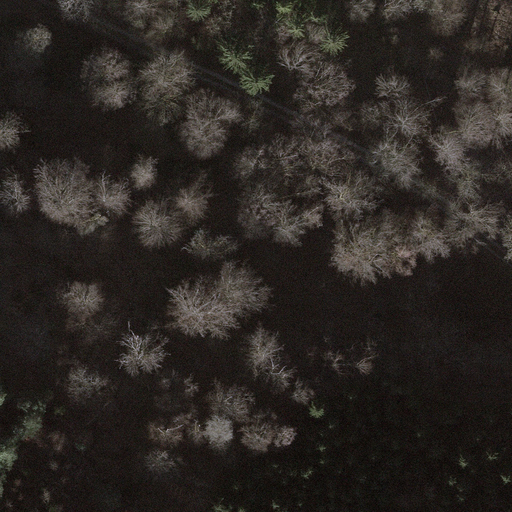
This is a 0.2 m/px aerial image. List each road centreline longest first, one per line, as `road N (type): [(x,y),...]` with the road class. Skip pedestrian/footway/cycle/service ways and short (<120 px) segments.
road 1 (track): [(511,245),(424,183),(58,0)]
road 2 (track): [(0,339),(205,511)]
